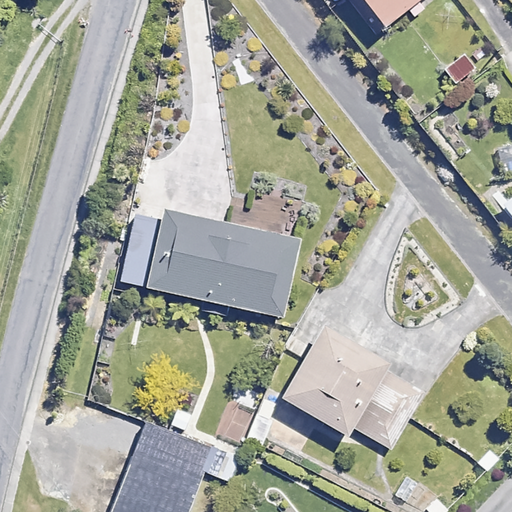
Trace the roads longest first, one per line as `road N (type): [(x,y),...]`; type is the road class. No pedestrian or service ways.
road 1 (residential): [(511,309),(272,0)]
road 2 (residential): [(0,356),(19,260),(115,0)]
